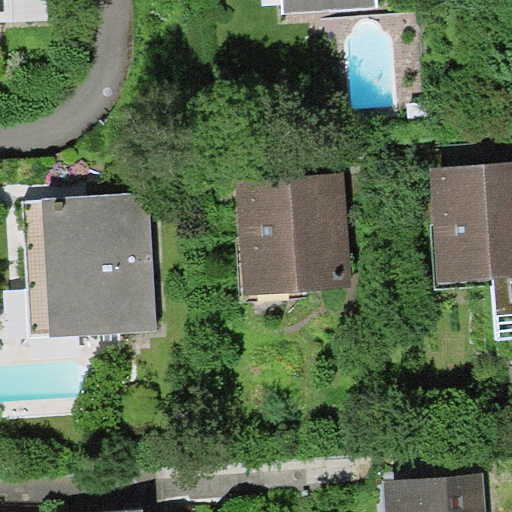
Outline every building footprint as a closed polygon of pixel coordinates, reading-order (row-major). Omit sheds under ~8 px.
[(48,0),(0,0),(0,22),(50,20),(48,0)] [(281,0),(282,13),(377,7),(376,0),(281,0)] [(437,281),(494,278),(495,312),(511,310),(511,162),(429,167),(432,223),(434,223),(437,281)] [(345,174),(235,180),(241,295),(352,288),(348,223),(345,174)] [(148,190),(22,199),(31,338),(158,329),(148,190)] [(486,511),(484,474),(384,480),(386,511),(486,511)]
